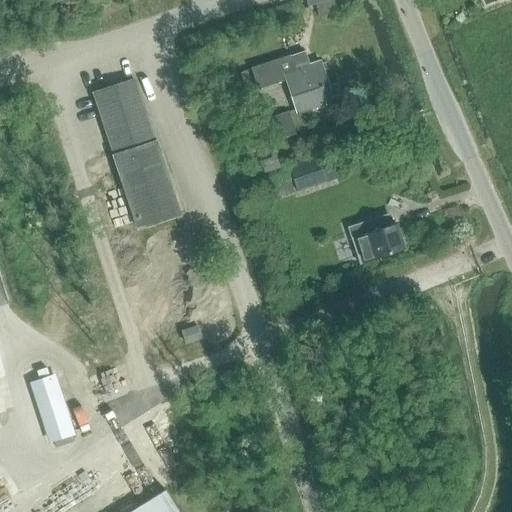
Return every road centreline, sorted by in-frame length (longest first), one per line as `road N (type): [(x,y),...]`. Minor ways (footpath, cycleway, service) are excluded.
road 1 (unclassified): [(511,252),(403,0)]
road 2 (unknown): [(240,0),(0,83)]
road 3 (unknown): [(328,511),(267,341)]
